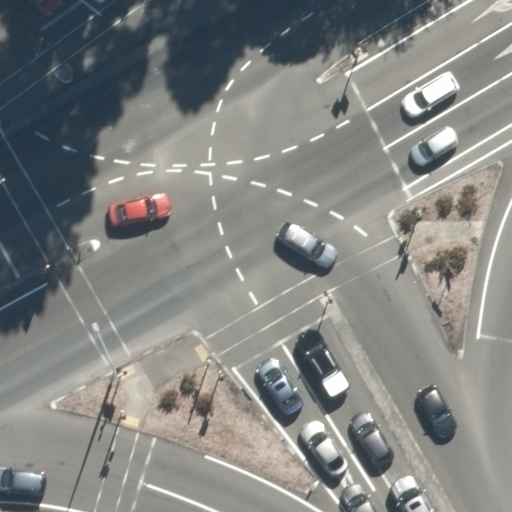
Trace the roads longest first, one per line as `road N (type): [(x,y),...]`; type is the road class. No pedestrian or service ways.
road 1 (secondary): [(299,192),(357,268),(485,511)]
road 2 (secondary): [(386,511),(281,342),(195,253)]
road 3 (trunk): [(0,83),(201,24),(248,0)]
road 4 (trunk): [(511,70),(299,192)]
road 5 (trunk): [(195,253),(0,366)]
road 6 (trunk): [(209,511),(113,475),(0,455)]
road 7 (trunk): [(511,311),(511,511)]
road 8 (trunk): [(194,93),(347,0)]
road 9 (tertiary): [(77,0),(194,93)]
road 10 (secondary): [(194,93),(299,192)]
road 11 (secondary): [(195,253),(94,153)]
road 12 (tertiary): [(94,153),(0,54)]
road 13 (trunk): [(299,192),(195,253)]
